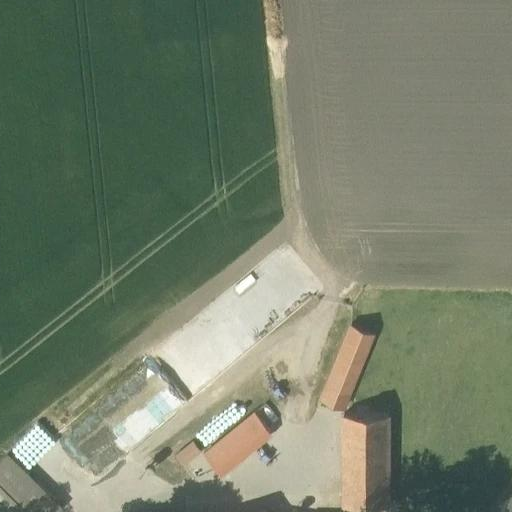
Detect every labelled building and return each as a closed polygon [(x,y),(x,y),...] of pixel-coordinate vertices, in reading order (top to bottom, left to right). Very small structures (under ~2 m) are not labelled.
[(352,324),(322,399),(344,408),(375,333),(352,324)] [(389,393),(357,393),(357,414),(389,414),(389,393)] [(256,412),(205,453),(220,473),(271,431),(256,412)] [(357,414),(344,414),(344,494),(312,493),(311,511),(356,511),(357,506),(389,506),(389,414),(357,414)] [(195,441),(176,456),(183,465),(202,450),(195,441)] [(58,511),(62,509),(6,454),(0,460),(0,511),(58,511)]
